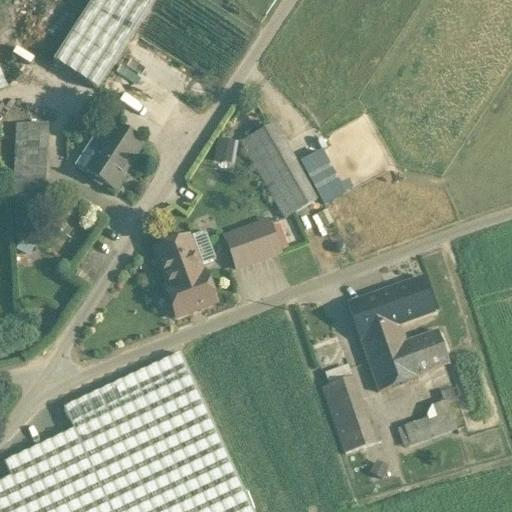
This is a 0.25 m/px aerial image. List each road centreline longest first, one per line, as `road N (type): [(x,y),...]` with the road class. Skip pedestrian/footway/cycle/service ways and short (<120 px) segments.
road 1 (unclassified): [(46,372),(88,368),(186,336),(511,216)]
road 2 (unclassified): [(46,372),(292,0)]
